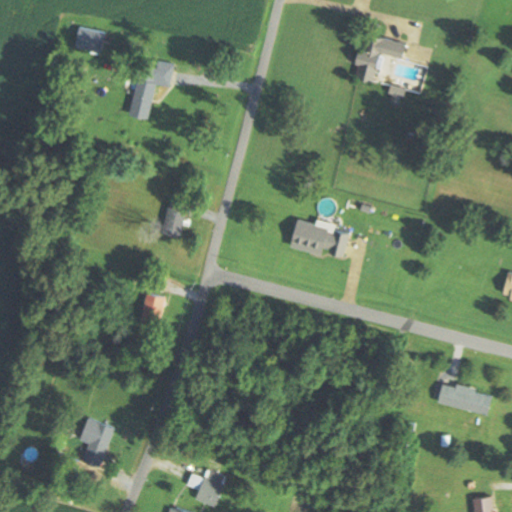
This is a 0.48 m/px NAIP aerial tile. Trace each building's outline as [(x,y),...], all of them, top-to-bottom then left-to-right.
[(103,55),(110,33),(84,26),(77,47),(103,55)] [(411,44),(381,35),(377,48),(407,58),(411,44)] [(377,82),(386,60),(366,52),(356,74),(377,82)] [(173,86),(177,63),(144,57),(134,114),(153,117),(159,83),(173,86)] [(191,205),(172,201),(166,232),(185,236),(191,205)] [(299,220),(294,246),(349,257),(354,230),(299,220)] [(511,272),(510,272),(503,297),(511,299),(511,272)] [(170,296),(150,291),(143,319),(163,324),(170,296)] [(497,391),(447,382),(443,402),(493,412),(497,391)] [(81,459),(104,466),(118,424),(95,416),(81,459)] [(190,485),(201,490),(198,497),(218,506),(231,476),(220,472),(222,468),(213,464),(207,477),(195,472),(190,485)] [(478,511),(499,511),(498,495),(477,497),(478,511)]
